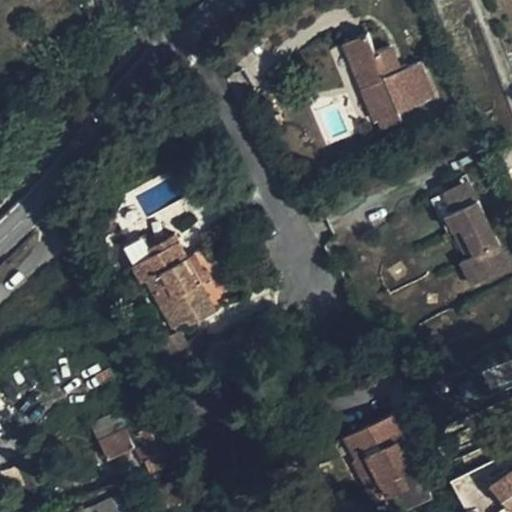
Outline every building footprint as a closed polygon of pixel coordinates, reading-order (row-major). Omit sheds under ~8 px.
[(344,42),(375,120),(434,95),(420,60),(402,68),(392,44),(376,50),(369,32),(344,42)] [(511,277),(511,274),(468,183),(444,195),(448,204),(456,220),(439,228),(446,243),(463,235),(477,263),(460,271),(455,274),(466,299),(511,277)] [(463,235),(446,243),(460,271),(477,263),(463,235)] [(145,286),(150,284),(169,322),(175,333),(182,330),(188,327),(190,331),(210,321),(217,318),(216,316),(202,288),(209,284),(195,260),(188,263),(177,240),(153,253),(147,241),(123,253),(133,273),(137,270),(145,286)] [(217,318),(210,321),(221,341),(240,331),(230,310),(216,316),(217,318)] [(175,333),(169,322),(150,331),(159,348),(162,347),(185,335),(182,330),(175,333)] [(199,343),(193,331),(185,335),(162,347),(173,367),(211,346),(207,339),(199,343)] [(346,431),(358,456),(373,450),(394,492),(414,482),(407,469),(419,463),(392,409),(346,431)] [(164,452),(167,450),(155,424),(138,432),(133,426),(97,442),(105,459),(131,448),(138,462),(159,508),(184,497),(164,452)] [(373,450),(358,456),(380,499),(394,492),(373,450)] [(14,462),(21,488),(41,482),(37,469),(33,456),(14,462)] [(511,470),(494,483),(510,507),(511,505),(511,470)] [(130,511),(124,496),(87,511),(130,511)]
